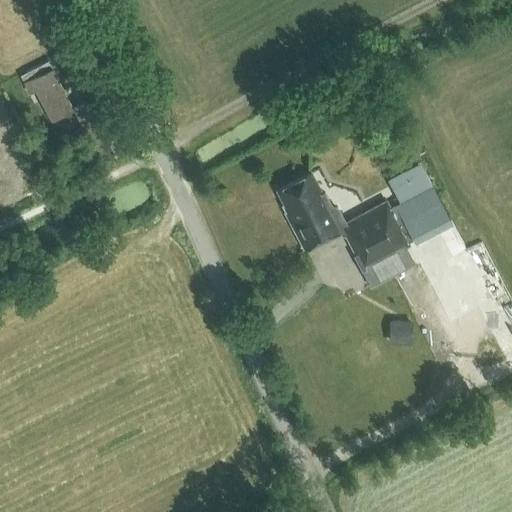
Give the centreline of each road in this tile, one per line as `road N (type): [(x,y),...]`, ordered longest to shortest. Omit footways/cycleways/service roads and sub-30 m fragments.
road 1 (unclassified): [(321,511),(75,0)]
road 2 (track): [(149,152),(438,0)]
road 3 (track): [(304,473),(427,411),(460,372),(464,345)]
